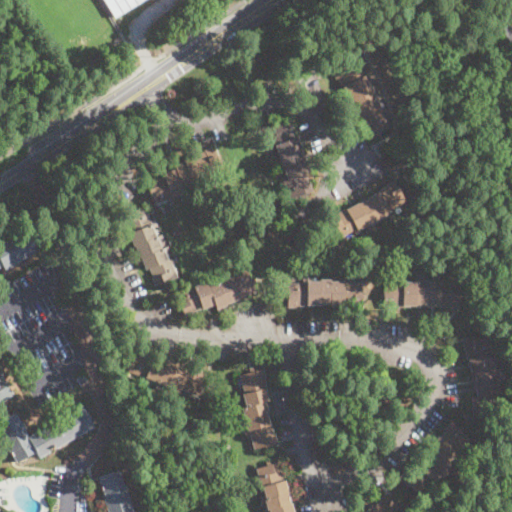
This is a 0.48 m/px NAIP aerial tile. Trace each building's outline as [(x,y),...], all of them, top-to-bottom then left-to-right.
[(140,0),(114,16),(104,0),(140,0)] [(511,45),(503,52),(490,33),(505,22),(511,32),(511,45)] [(353,59),(360,72),(364,70),(365,73),(367,72),(369,76),(364,79),(368,86),(370,86),(373,92),(378,90),(380,93),(378,94),(380,98),(376,100),(380,108),(383,106),(385,110),(381,112),(388,125),(365,137),(331,71),(330,71),(353,59)] [(315,190),(291,199),(266,129),(290,120),(315,190)] [(213,149),(221,170),(191,181),(192,185),(180,189),(184,198),(169,204),(168,199),(153,204),(145,181),(155,178),(155,179),(164,176),(162,173),(175,168),(174,164),(183,161),(182,157),(195,152),(196,155),(213,149)] [(406,201),(391,209),(394,213),(387,217),(385,214),(372,221),(375,227),(371,229),(370,228),(366,230),(364,225),(356,229),(358,233),(354,235),(352,232),(339,238),(334,228),(331,229),(329,226),(332,225),(327,215),(335,211),(336,212),(357,201),(358,203),(367,199),(366,197),(387,187),(386,184),(395,179),(406,201)] [(144,207),(150,221),(155,219),(158,227),(153,228),(156,236),(162,234),(164,238),(159,240),(162,248),(168,246),(170,250),(164,253),(167,260),(176,257),(177,262),(174,263),(180,280),(157,289),(149,268),(145,269),(141,257),(139,258),(134,245),(133,246),(127,232),(129,231),(126,224),(122,225),(119,217),(144,207)] [(5,271),(3,268),(0,269),(0,241),(23,227),(38,251),(5,271)] [(246,269),(255,292),(248,296),(247,294),(222,304),(224,309),(217,312),(214,304),(185,315),(177,294),(206,282),(207,285),(226,278),(224,273),(231,270),(233,274),(246,269)] [(445,279),(445,283),(458,283),(458,308),(439,307),(439,306),(410,305),(409,307),(383,306),(383,283),(401,283),(401,279),(435,280),(435,276),(440,276),(440,279),(445,279)] [(331,278),(331,280),(343,280),(343,278),(348,279),(348,283),(362,283),(362,308),(353,308),(353,307),(342,306),(342,304),(332,304),(332,307),(319,306),(319,303),(314,303),(314,306),(297,306),(297,307),(288,307),(288,282),(306,282),(306,280),(319,280),(319,278),(331,278)] [(487,338),(488,353),(493,352),(494,356),(496,356),(496,360),(493,361),(493,369),(498,369),(498,375),(502,375),(502,379),(498,380),(500,413),(489,413),(489,417),(484,417),(484,414),(472,414),(472,396),(475,396),(474,372),(470,373),(469,359),(465,359),(464,350),(463,350),(463,340),(487,338)] [(175,365),(187,370),(189,366),(207,373),(199,395),(181,388),(180,391),(128,371),(137,347),(176,362),(175,365)] [(13,396),(0,403),(0,362),(6,373),(1,376),(13,396)] [(266,401),(271,424),(272,423),(275,433),(276,433),(278,442),(253,448),(250,434),(245,435),(244,431),(247,430),(242,406),(245,405),(242,393),(244,392),(239,374),(264,368),(268,388),(266,389),(268,399),(266,401)] [(94,426),(39,458),(35,451),(16,463),(0,434),(0,423),(15,414),(28,435),(82,404),(94,426)] [(470,440),(420,493),(402,476),(451,423),(470,440)] [(280,470),(282,480),(285,480),(292,511),(269,511),(268,509),(267,509),(265,503),(260,505),(259,500),(261,500),(260,496),(264,495),(261,486),(255,487),(255,484),(259,483),(255,468),(279,462),(281,470),(280,470)] [(106,511),(96,477),(118,469),(131,511),(106,511)] [(366,511),(385,492),(402,508),(398,511),(366,511)]
